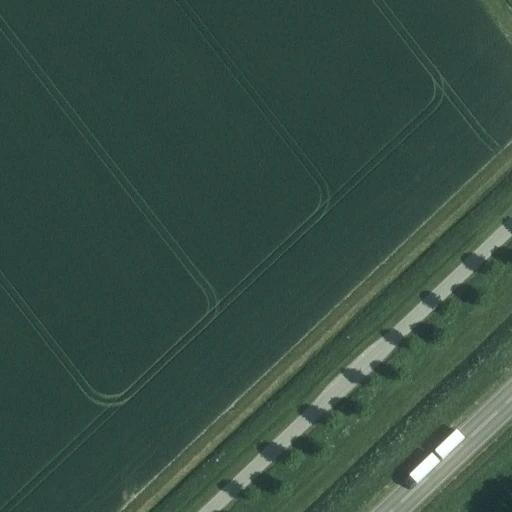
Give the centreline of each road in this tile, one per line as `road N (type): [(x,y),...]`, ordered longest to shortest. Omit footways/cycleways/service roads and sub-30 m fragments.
road 1 (unclassified): [(206,511),(511,223)]
road 2 (trunk): [(390,511),(511,398)]
